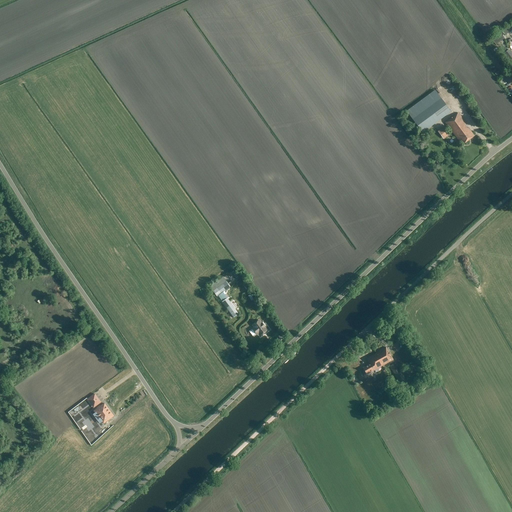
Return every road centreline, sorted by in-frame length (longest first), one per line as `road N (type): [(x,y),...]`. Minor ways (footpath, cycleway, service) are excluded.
road 1 (unclassified): [(188,433),(511,137)]
road 2 (unclassified): [(188,433),(0,149)]
road 3 (track): [(172,511),(374,320)]
road 4 (unclassified): [(374,320),(511,194)]
